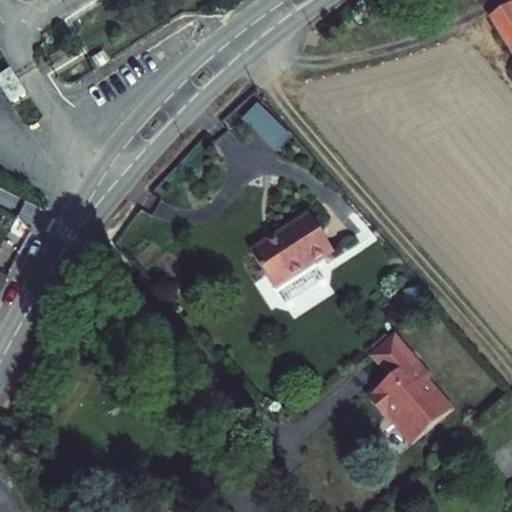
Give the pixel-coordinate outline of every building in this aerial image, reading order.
[(511,27),(500,10),(478,24),(511,76),(511,27)] [(104,50),(91,57),(98,69),(110,61),(104,50)] [(328,256),(303,219),(243,258),(277,309),(281,306),(318,282),(308,269),(328,256)] [(363,395),(363,401),(374,415),(379,416),(382,414),(394,428),(394,433),(404,445),(443,411),(429,395),(427,396),(419,388),(420,381),(403,362),(408,358),(389,336),(366,356),(384,377),(363,395)] [(408,358),(403,362),(420,381),(424,377),(408,358)] [(382,414),(379,416),(394,433),(394,428),(382,414)]
